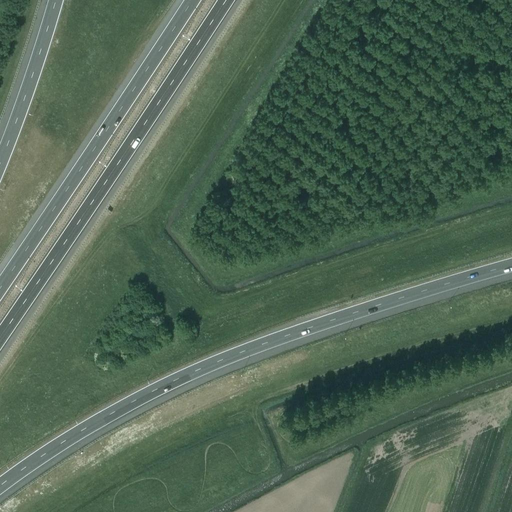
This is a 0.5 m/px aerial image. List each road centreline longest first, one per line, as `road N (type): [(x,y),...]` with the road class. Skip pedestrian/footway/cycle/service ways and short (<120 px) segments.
road 1 (motorway): [(0,486),(105,414),(197,369),(511,265)]
road 2 (motorway): [(0,336),(224,0)]
road 3 (motorway): [(195,0),(0,292)]
road 4 (motorway): [(54,0),(0,158)]
